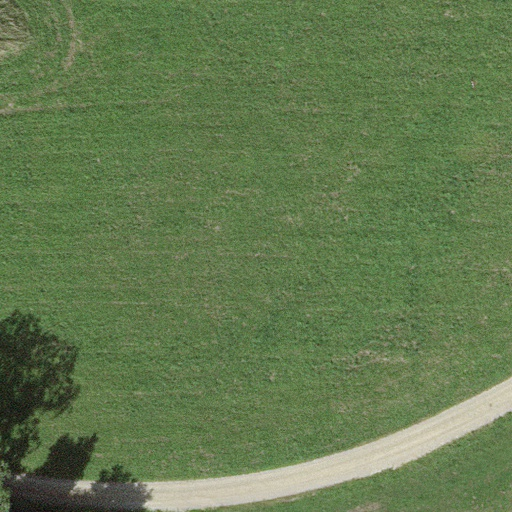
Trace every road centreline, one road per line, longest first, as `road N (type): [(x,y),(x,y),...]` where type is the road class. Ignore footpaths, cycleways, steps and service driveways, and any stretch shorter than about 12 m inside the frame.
road 1 (track): [(511,424),(453,455),(275,511)]
road 2 (track): [(158,511),(0,479)]
